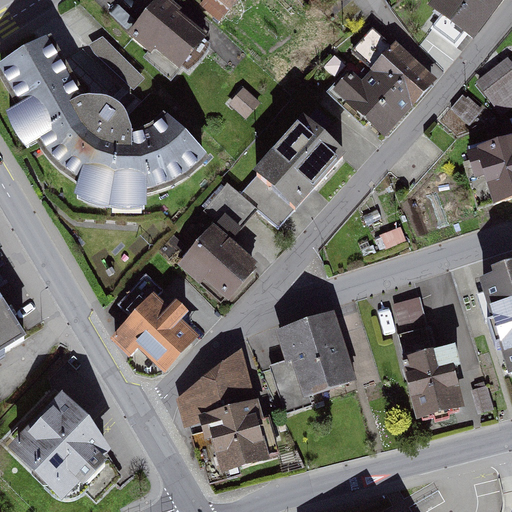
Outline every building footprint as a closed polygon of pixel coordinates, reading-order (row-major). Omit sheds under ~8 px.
[(202,0),(236,26),(256,0),(202,0)] [(440,0),(431,12),(465,39),(495,0),(440,0)] [(164,4),(132,40),(182,84),(214,48),(164,4)] [(132,85),(146,72),(103,28),(90,42),(132,85)] [(320,93),(379,146),(429,90),(370,37),(320,93)] [(59,46),(5,77),(30,119),(17,127),(38,165),(50,158),(59,173),(91,192),(84,210),(125,225),(161,225),(160,201),(189,194),(217,169),(173,125),(143,151),(143,139),(137,127),(121,114),(97,114),(59,46)] [(511,64),(508,60),(479,85),(506,116),(511,110),(511,64)] [(240,193),(294,240),(356,169),(302,122),(240,193)] [(511,212),(511,149),(476,160),(493,218),(511,212)] [(175,271),(222,316),(261,274),(214,230),(175,271)] [(511,395),(511,290),(485,298),(511,395)] [(0,377),(39,354),(0,291),(0,377)] [(419,428),(484,409),(453,297),(387,316),(419,428)] [(116,347),(162,387),(204,340),(158,299),(116,347)] [(288,418),(356,395),(332,322),(278,340),(287,368),(274,372),(288,418)] [(212,493),(277,478),(247,356),(175,396),(212,493)] [(88,511),(128,473),(70,413),(20,462),(69,511),(88,511)]
